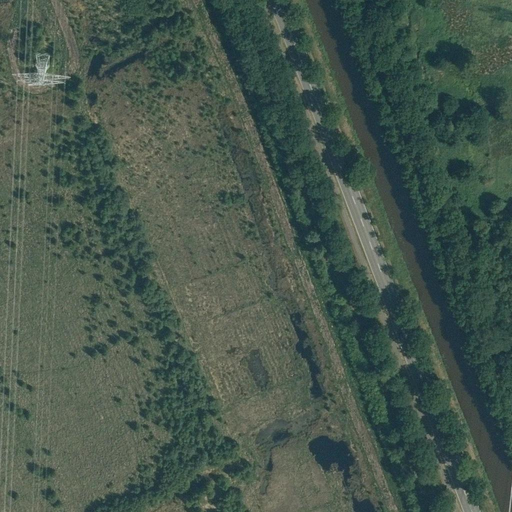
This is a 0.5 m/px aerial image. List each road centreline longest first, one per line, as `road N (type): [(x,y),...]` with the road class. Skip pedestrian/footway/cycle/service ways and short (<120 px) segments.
road 1 (track): [(430,511),(234,0)]
road 2 (primary): [(275,0),(470,511)]
road 3 (unclassified): [(357,0),(511,405)]
